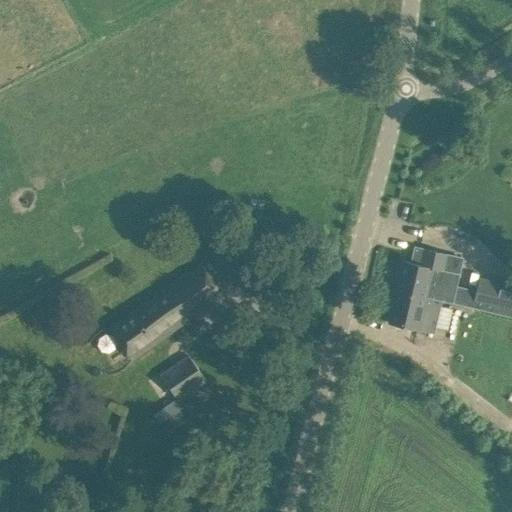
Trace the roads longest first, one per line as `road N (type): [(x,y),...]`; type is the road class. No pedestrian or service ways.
road 1 (unclassified): [(398,89),(290,511)]
road 2 (unclassified): [(398,89),(445,89),(511,58)]
